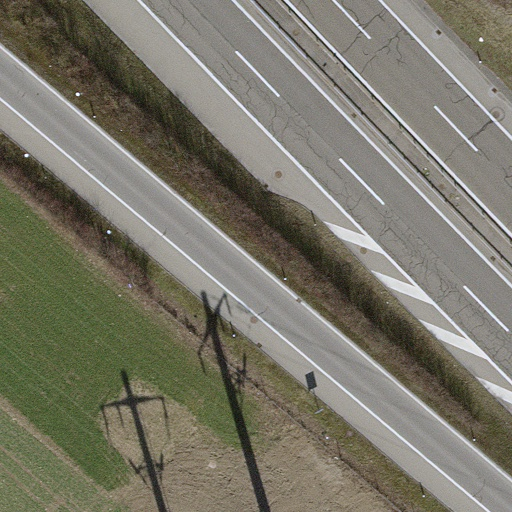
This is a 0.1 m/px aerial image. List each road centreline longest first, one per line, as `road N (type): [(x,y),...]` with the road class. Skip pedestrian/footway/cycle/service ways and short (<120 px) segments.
road 1 (motorway): [(0,77),(511,510)]
road 2 (motorway): [(189,0),(511,333)]
road 3 (motorway): [(511,183),(337,0)]
